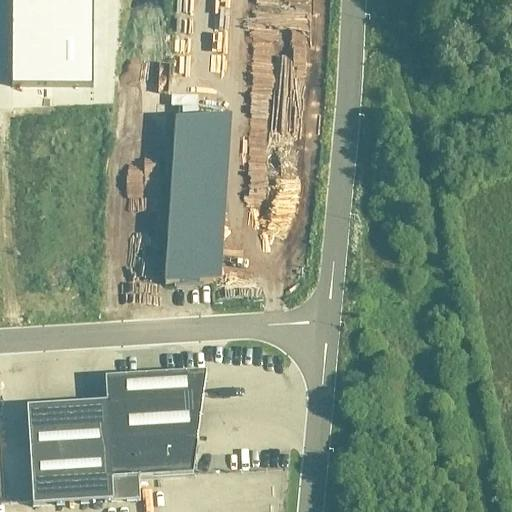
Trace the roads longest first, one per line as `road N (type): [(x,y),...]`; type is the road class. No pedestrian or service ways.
road 1 (track): [(395,0),(403,92),(495,511)]
road 2 (unclassified): [(344,0),(322,325)]
road 3 (unclassified): [(0,345),(322,325)]
road 4 (unclassified): [(322,325),(307,511)]
